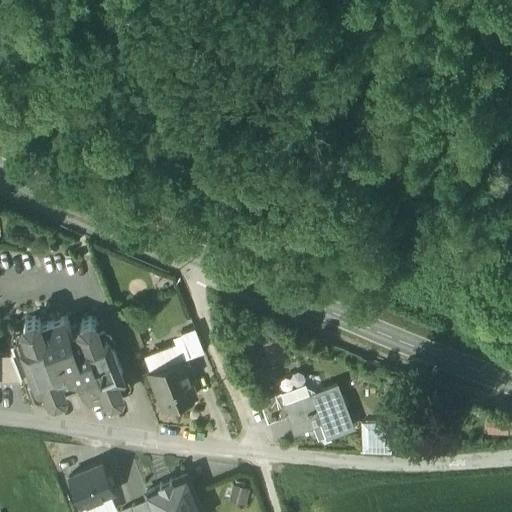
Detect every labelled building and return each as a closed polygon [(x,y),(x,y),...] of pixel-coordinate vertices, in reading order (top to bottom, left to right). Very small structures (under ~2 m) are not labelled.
[(66,320),(41,329),(39,324),(34,321),(25,324),(23,330),(25,335),(18,338),(41,398),(48,396),(50,401),(55,404),(63,401),(65,396),(63,390),(81,383),(88,402),(105,396),(107,402),(112,404),(120,401),(122,396),(120,391),(127,388),(104,327),(97,329),(95,324),(91,322),(81,325),(79,330),(81,336),(73,339),(66,320)] [(195,329),(181,335),(190,359),(204,353),(195,329)] [(12,359),(0,358),(0,386),(21,387),(12,359)] [(185,359),(149,374),(163,411),(196,398),(191,384),(194,383),(185,359)] [(299,375),(276,384),(279,395),(281,394),(285,406),(322,392),(317,378),(299,375)] [(322,392),(285,406),(290,417),(295,432),(322,422),(328,437),(351,428),(336,387),(322,392)] [(279,395),(259,403),(267,426),(290,417),(285,406),(281,394),(279,395)] [(488,434),(508,435),(509,418),(488,417),(488,434)] [(363,454),(391,454),(391,423),(363,424),(363,454)] [(103,466),(69,481),(80,509),(115,494),(103,466)] [(200,511),(186,478),(172,484),(171,482),(159,488),(160,489),(146,495),(149,503),(152,511),(200,511)] [(152,511),(149,503),(132,509),(132,511),(152,511)]
